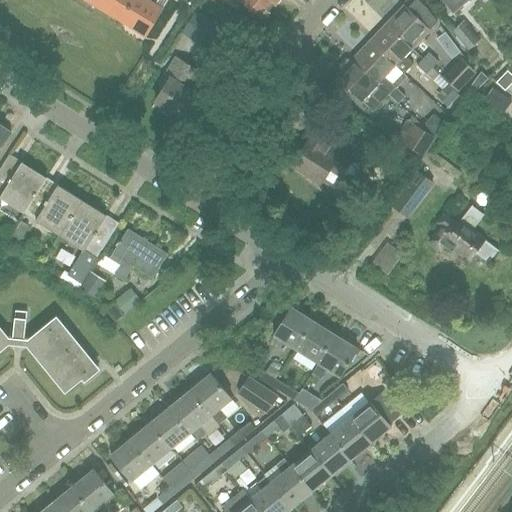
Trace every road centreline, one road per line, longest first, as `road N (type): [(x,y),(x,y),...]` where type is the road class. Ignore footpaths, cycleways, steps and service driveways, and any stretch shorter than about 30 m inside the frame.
road 1 (residential): [(60,445),(288,257)]
road 2 (residential): [(189,195),(298,31),(329,0)]
road 3 (residential): [(487,385),(288,257)]
road 4 (residential): [(189,195),(0,77)]
road 5 (residential): [(347,511),(451,428),(487,385)]
